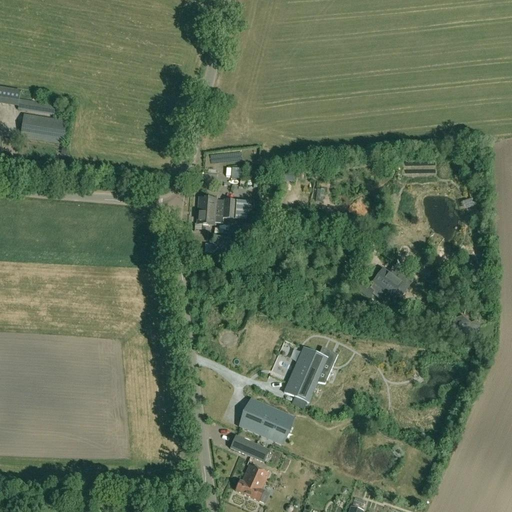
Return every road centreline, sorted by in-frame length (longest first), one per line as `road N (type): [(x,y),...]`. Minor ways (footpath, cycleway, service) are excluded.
road 1 (tertiary): [(213,511),(177,266),(177,205)]
road 2 (tertiary): [(177,205),(229,0)]
road 3 (unclassified): [(177,205),(0,191)]
